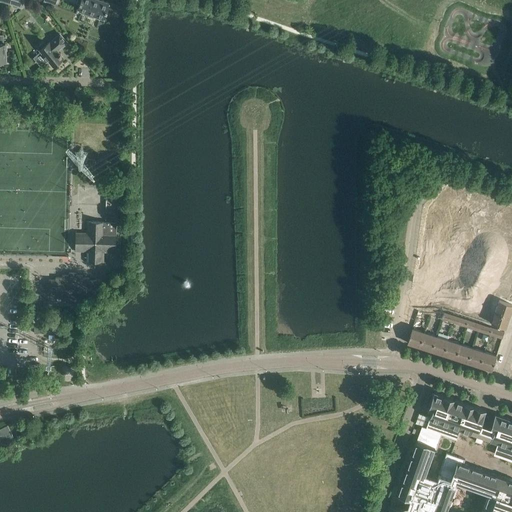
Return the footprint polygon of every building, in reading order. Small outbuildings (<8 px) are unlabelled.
[(78,9),(79,9),(88,12),(87,15),(94,17),(95,14),(104,17),(104,18),(105,18),(110,2),(109,2),(102,0),(77,0),(76,3),(80,4),(78,9)] [(42,52),(37,56),(42,62),(47,58),(54,66),(56,64),(57,65),(62,61),(62,59),(64,58),(62,55),(62,54),(61,52),(60,53),(57,50),(67,42),(60,34),(51,42),(50,41),(46,44),(44,41),(38,46),(42,52)] [(443,195),(429,259),(452,265),(460,231),(487,241),(492,226),(486,224),(487,220),(493,221),(496,211),(443,195)] [(106,219),(118,219),(118,199),(106,199),(106,219)] [(86,261),(102,262),(102,252),(116,252),(116,232),(117,222),(88,221),(87,232),(76,232),(75,251),(86,251),(86,261)] [(83,275),(76,275),(76,272),(69,272),(69,275),(62,274),(62,277),(56,277),(56,279),(49,279),(49,295),(55,295),(55,297),(62,298),(62,300),(68,300),(68,303),(76,303),(76,300),(82,300),(82,298),(89,298),(89,296),(96,296),(96,280),(89,280),(90,277),(83,277),(83,275)] [(492,311),(510,317),(511,309),(511,305),(499,301),(497,306),(487,303),(485,308),(491,310),(492,311)] [(418,311),(430,315),(432,308),(420,304),(418,311)] [(430,315),(442,318),(444,312),(432,308),(430,315)] [(510,317),(492,311),(491,314),(494,315),(491,323),(506,328),(510,317)] [(442,318),(454,322),(456,316),(444,312),(442,318)] [(454,322),(466,326),(468,320),(456,316),(454,322)] [(476,329),(478,330),(480,324),(468,320),(466,326),(467,326),(465,331),(475,334),(476,329)] [(478,330),(490,334),(492,328),(480,324),(478,330)] [(408,342),(420,346),(424,332),(412,328),(408,342)] [(492,328),(490,334),(502,338),(504,332),(492,328)] [(420,346),(432,350),(436,336),(424,332),(420,346)] [(432,350),(444,354),(449,339),(436,336),(432,350)] [(444,354),(456,358),(461,343),(449,339),(444,354)] [(456,358),(468,362),(473,347),(461,343),(456,358)] [(468,362),(480,366),(485,351),(473,347),(468,362)] [(485,351),(480,366),(492,370),(497,355),(485,351)] [(403,505),(394,506),(394,511),(427,511),(428,511),(431,511),(432,511),(434,508),(436,509),(444,511),(446,511),(457,481),(489,493),(482,511),(511,511),(511,480),(504,477),(464,463),(465,459),(447,452),(438,478),(426,473),(435,448),(437,449),(442,434),(457,439),(461,429),(471,433),(471,432),(478,435),(475,441),(482,443),(484,437),(491,439),(490,440),(498,442),(499,443),(495,453),(511,458),(511,419),(495,413),(491,426),(481,423),(486,410),(465,402),(465,403),(455,399),(456,399),(445,395),(444,395),(434,392),(428,410),(432,411),(426,427),(422,425),(417,440),(398,494),(406,496),(410,498),(408,505),(403,505)] [(0,428),(0,444),(14,437),(8,425),(0,428)]
